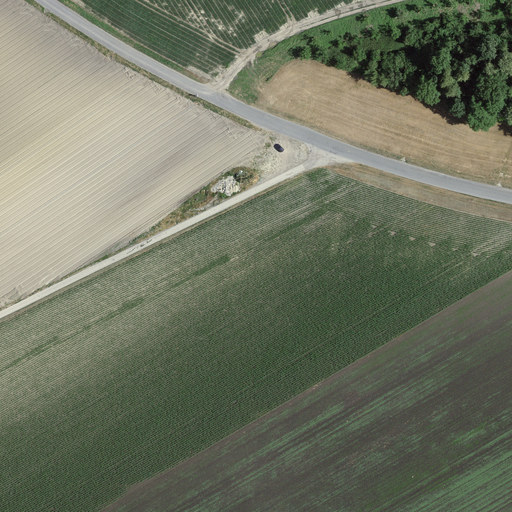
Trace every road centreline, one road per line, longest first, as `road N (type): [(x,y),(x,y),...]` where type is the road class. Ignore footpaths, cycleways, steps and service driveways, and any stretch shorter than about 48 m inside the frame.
road 1 (tertiary): [(511,197),(368,158),(262,118),(150,65),(44,0)]
road 2 (track): [(332,144),(303,168),(0,315)]
road 3 (track): [(207,94),(256,49),(294,28),(392,0)]
